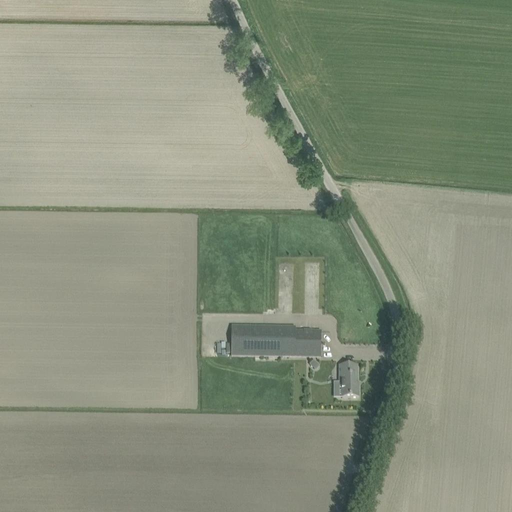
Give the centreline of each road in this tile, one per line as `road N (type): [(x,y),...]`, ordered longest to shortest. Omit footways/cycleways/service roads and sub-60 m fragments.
road 1 (unclassified): [(353,511),(400,360),(395,310),(232,0)]
road 2 (unknown): [(400,345),(347,355),(314,323),(228,324),(214,344)]
